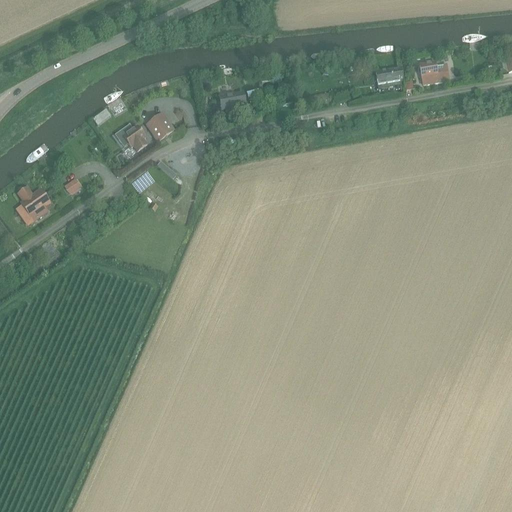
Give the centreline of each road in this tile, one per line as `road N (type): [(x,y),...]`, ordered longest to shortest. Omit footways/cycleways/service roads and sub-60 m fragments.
road 1 (residential): [(511,82),(205,136),(155,156),(0,269)]
road 2 (tertiary): [(0,111),(44,75),(209,0)]
